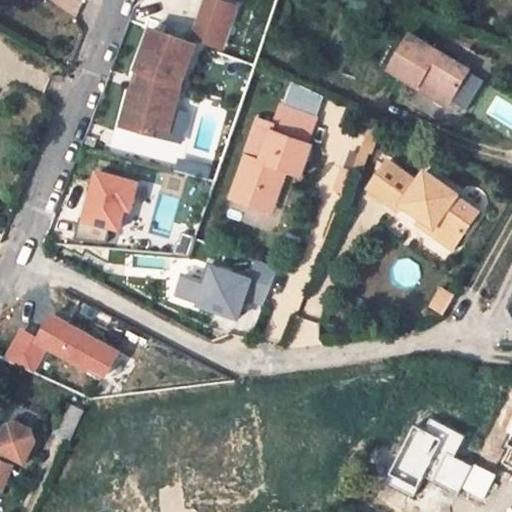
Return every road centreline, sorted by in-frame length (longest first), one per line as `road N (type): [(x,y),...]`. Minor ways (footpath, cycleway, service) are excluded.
road 1 (residential): [(468,339),(242,360),(19,245)]
road 2 (residential): [(19,245),(114,0)]
